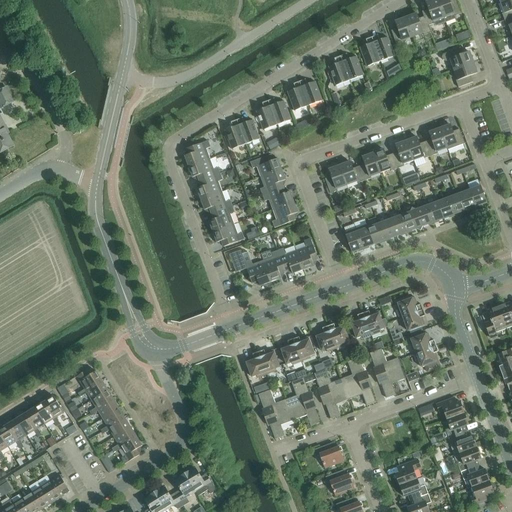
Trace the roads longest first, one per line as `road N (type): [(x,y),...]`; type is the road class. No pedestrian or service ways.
road 1 (residential): [(407,0),(165,147),(233,328)]
road 2 (residential): [(343,287),(301,174),(307,158),(462,102)]
road 3 (residential): [(122,75),(172,80),(311,0)]
road 4 (residential): [(101,497),(180,443),(183,417),(155,348)]
road 5 (tertiary): [(97,181),(98,223),(138,331),(155,348)]
road 6 (residential): [(348,425),(476,376)]
road 7 (tertiary): [(343,287),(421,261),(445,273),(453,291)]
